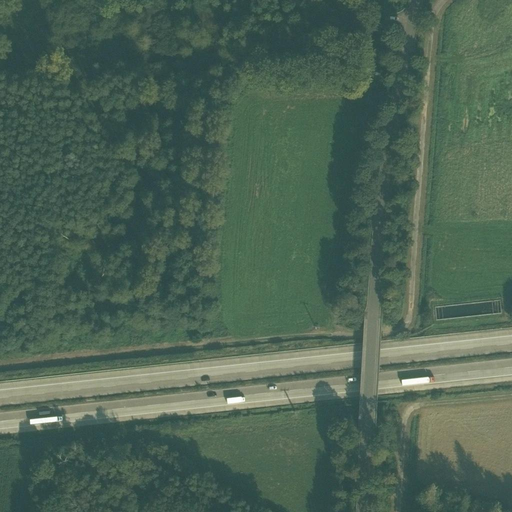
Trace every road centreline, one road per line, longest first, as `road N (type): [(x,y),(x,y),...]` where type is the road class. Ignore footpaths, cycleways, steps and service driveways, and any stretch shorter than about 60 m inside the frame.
road 1 (track): [(0,367),(286,336),(395,333),(408,322),(430,24),(441,0)]
road 2 (unclassified): [(364,511),(382,204),(415,0)]
road 3 (motorway): [(0,421),(511,367)]
road 4 (motorway): [(511,344),(0,398)]
road 5 (track): [(511,396),(410,407),(398,511)]
